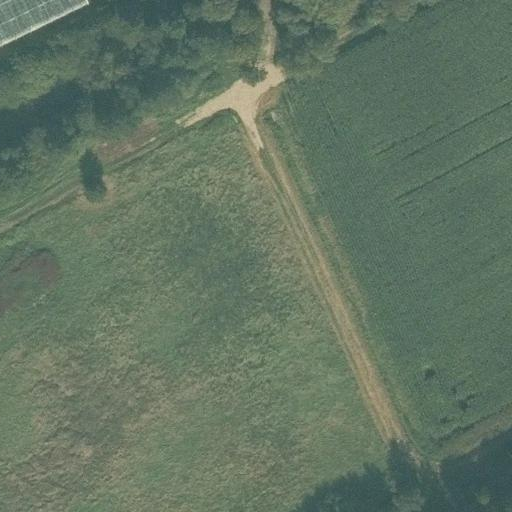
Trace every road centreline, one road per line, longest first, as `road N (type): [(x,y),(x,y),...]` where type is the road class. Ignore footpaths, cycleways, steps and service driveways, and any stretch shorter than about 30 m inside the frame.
road 1 (track): [(511,452),(458,478),(414,464),(391,436),(240,93)]
road 2 (track): [(240,93),(0,225)]
road 3 (track): [(413,0),(240,93)]
